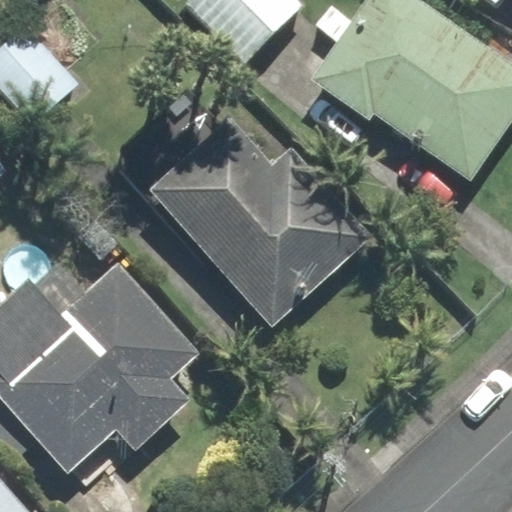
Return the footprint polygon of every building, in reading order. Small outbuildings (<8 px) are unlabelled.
[(197,0),(188,9),(246,68),(305,10),(295,0),(197,0)] [(511,129),(511,67),(413,0),(372,0),(314,85),(373,125),(377,120),(473,186),(511,129)] [(0,90),(33,128),(79,88),(29,30),(0,55),(0,90)] [(234,126),(154,197),(274,332),(375,243),(295,154),(275,171),(234,126)] [(0,382),(0,401),(71,479),(119,435),(138,455),(193,405),(174,385),(202,359),(121,271),(65,323),(34,288),(0,319),(0,378),(2,381),(0,382)] [(0,511),(28,511),(0,480),(0,511)]
